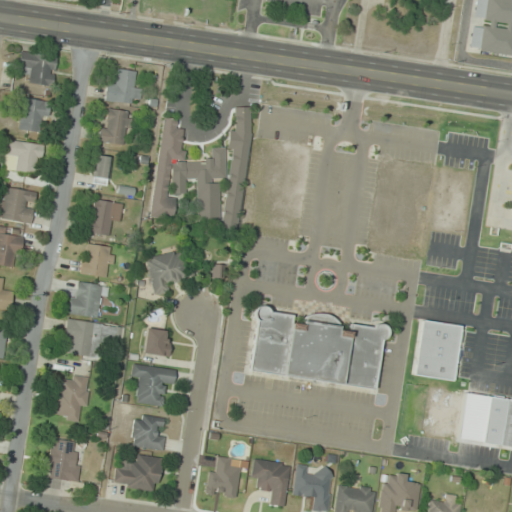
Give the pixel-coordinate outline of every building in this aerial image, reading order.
[(468,49),(511,54),(511,0),(475,0),(473,15),(484,17),(482,26),(471,24),(468,49)] [(55,56),(20,52),(18,72),(27,73),(26,82),(52,85),(55,56)] [(134,71),(117,69),(116,81),(107,80),(105,101),(139,104),(140,85),(133,84),(134,71)] [(38,121),(47,121),(48,100),(19,99),(17,129),(38,130),(38,121)] [(252,107),(235,106),(221,227),(238,229),(252,107)] [(98,141),(124,145),(129,112),(103,108),(98,141)] [(150,217),(172,220),(175,198),(166,197),(170,159),(183,161),(185,150),(179,149),(182,128),(175,128),(176,119),(162,117),(150,217)] [(4,170),(40,173),(42,144),(6,141),(4,170)] [(225,179),(225,148),(211,148),(212,161),(182,162),(183,178),(196,178),(197,226),(219,226),(219,179),(225,179)] [(111,156),(96,155),(93,183),(107,185),(111,156)] [(0,218),(30,223),(35,192),(7,187),(5,197),(0,196),(0,218)] [(108,235),(110,224),(118,225),(122,203),(90,198),(85,232),(108,235)] [(0,264),(18,266),(22,229),(0,227),(0,264)] [(112,247),(84,244),(80,273),(108,277),(112,247)] [(151,294),(168,291),(167,281),(185,278),(180,249),(144,256),(151,294)] [(11,289),(1,288),(2,278),(0,277),(0,307),(9,309),(11,289)] [(68,313),(100,318),(105,286),(73,281),(68,313)] [(376,386),(383,326),(348,322),(347,329),(337,328),(338,316),(307,313),(305,322),(291,320),(292,312),(255,308),(248,371),(376,386)] [(71,342),(69,355),(102,360),(104,338),(118,340),(120,326),(66,319),(63,341),(71,342)] [(412,374),(456,381),(465,326),(420,319),(412,374)] [(167,354),(168,329),(143,329),(143,354),(167,354)] [(129,378),(138,379),(135,403),(160,405),(162,385),(172,386),(174,368),(131,364),(129,378)] [(88,377),(57,374),(52,418),(83,421),(88,377)] [(511,447),(511,401),(487,398),(482,444),(511,447)] [(129,446),(161,450),(163,428),(164,428),(165,418),(133,414),(129,446)] [(72,441),(51,437),(45,477),(77,482),(81,454),(71,452),(72,441)] [(115,460),(112,486),(156,492),(160,458),(136,454),(135,463),(115,460)] [(266,504),(284,506),(289,463),(252,459),(250,478),(258,479),(256,491),(268,492),(266,504)] [(322,511),(326,511),(333,470),(312,467),(312,466),(295,464),(290,496),(310,498),(308,510),(322,511)] [(381,481),(377,511),(394,511),(395,508),(416,511),(419,485),(408,484),(409,474),(390,472),(389,482),(381,481)] [(333,511),(371,511),(374,487),(336,484),(333,511)] [(458,511),(460,500),(429,496),(426,511),(458,511)]
